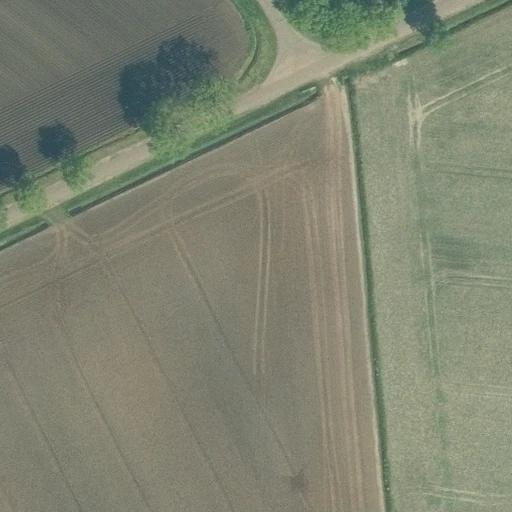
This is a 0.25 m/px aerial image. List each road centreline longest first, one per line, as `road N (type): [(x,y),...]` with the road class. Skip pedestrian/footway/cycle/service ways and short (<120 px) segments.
road 1 (unclassified): [(0,220),(309,72)]
road 2 (unclassified): [(309,72),(460,0)]
